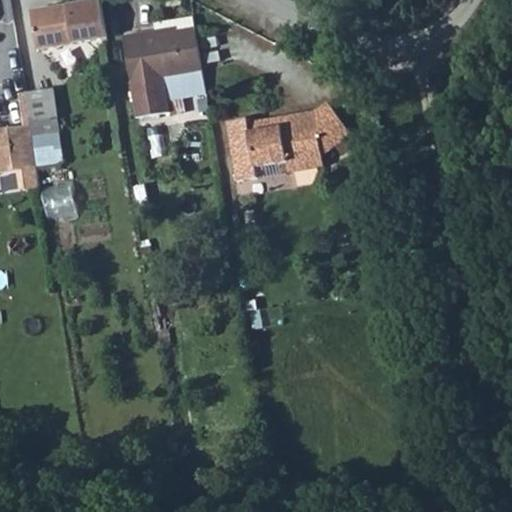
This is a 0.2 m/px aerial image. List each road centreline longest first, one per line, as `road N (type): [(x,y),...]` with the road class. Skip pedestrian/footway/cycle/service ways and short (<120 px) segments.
road 1 (track): [(411,47),(492,404),(500,511)]
road 2 (residential): [(274,0),(371,51),(411,47),(465,0)]
